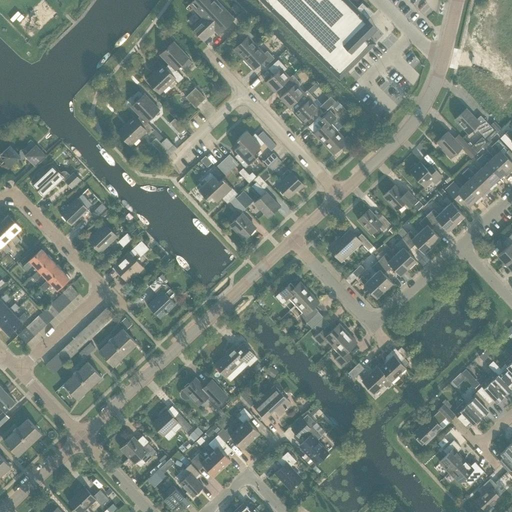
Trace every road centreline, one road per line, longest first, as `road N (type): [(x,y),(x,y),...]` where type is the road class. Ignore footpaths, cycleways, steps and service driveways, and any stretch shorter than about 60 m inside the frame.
road 1 (tertiary): [(81,438),(293,240)]
road 2 (tertiary): [(340,194),(418,115),(457,0)]
road 3 (residential): [(104,289),(14,195),(0,199)]
road 4 (residential): [(340,194),(243,94)]
road 5 (residential): [(371,326),(459,244)]
